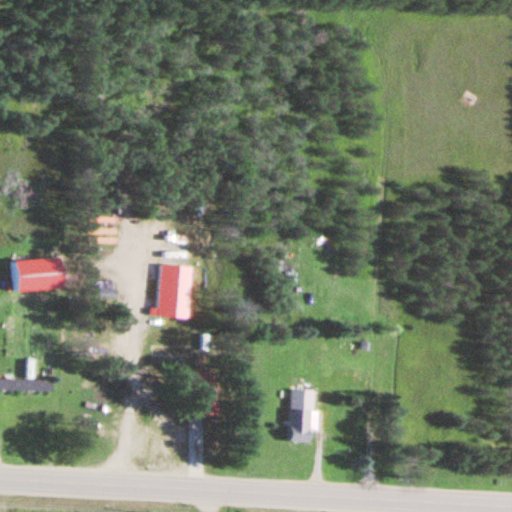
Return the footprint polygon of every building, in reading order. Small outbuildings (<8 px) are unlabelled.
[(112,200),(102,200),(102,214),(112,214),(112,200)] [(0,257),(0,267),(2,287),(47,284),(45,255),(0,257)] [(144,308),(137,308),(136,315),(144,315),(174,317),(177,265),(147,263),(144,308)] [(106,287),(83,287),(83,298),(106,298),(106,287)] [(178,369),(177,414),(206,415),(207,369),(178,369)] [(0,379),(0,392),(39,392),(39,379),(0,379)] [(278,388),(274,439),(299,441),(299,433),(305,434),(306,419),(301,419),(304,390),(278,388)]
